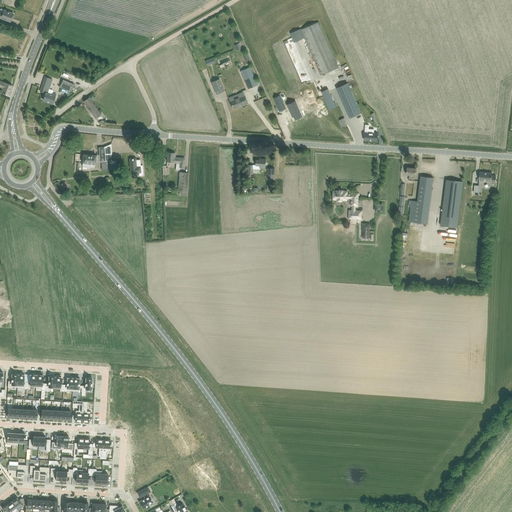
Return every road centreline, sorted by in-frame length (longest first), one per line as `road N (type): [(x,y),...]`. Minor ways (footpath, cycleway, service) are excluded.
road 1 (primary): [(280,511),(179,355),(55,209)]
road 2 (unclassified): [(153,134),(511,156)]
road 3 (unclassified): [(153,134),(154,117),(128,63),(55,116)]
road 4 (residential): [(102,430),(101,370),(0,362)]
road 5 (primary): [(12,124),(54,0)]
road 6 (track): [(128,63),(236,0)]
road 7 (residential): [(119,495),(14,489),(0,500)]
